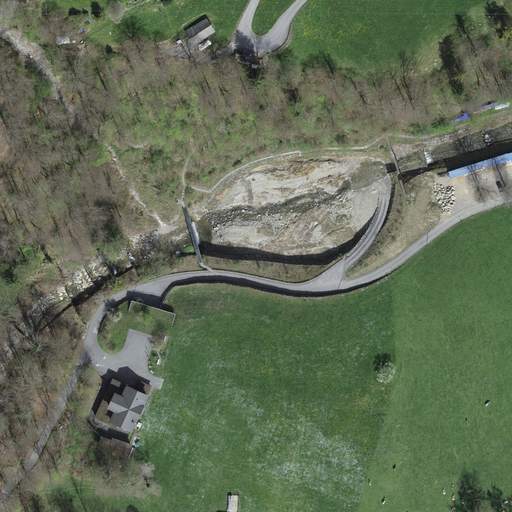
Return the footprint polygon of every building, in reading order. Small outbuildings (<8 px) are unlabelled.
[(187,31),(195,44),(214,33),(206,20),(187,31)] [(171,328),(175,316),(159,311),(148,308),(132,303),(128,315),(171,328)] [(125,427),(131,430),(151,387),(142,383),(138,391),(113,380),(96,417),(108,423),(116,427),(117,423),(125,427)] [(102,437),(99,448),(108,451),(110,446),(111,441),(102,437)] [(112,452),(112,453),(127,458),(131,445),(116,440),(114,447),(110,446),(108,451),(112,452)]
